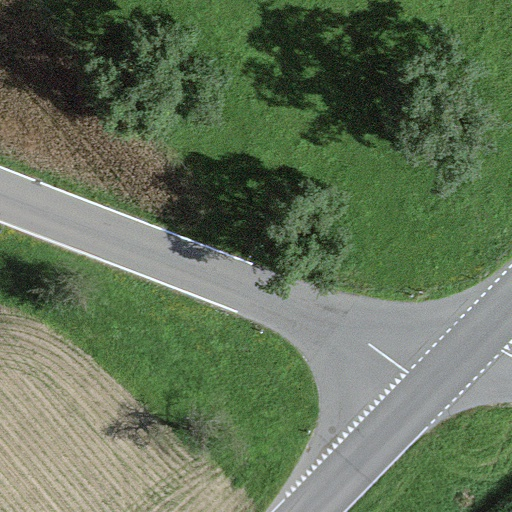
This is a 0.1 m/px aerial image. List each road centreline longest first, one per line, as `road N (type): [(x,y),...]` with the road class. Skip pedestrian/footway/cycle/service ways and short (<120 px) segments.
road 1 (unclassified): [(0,201),(461,371)]
road 2 (tertiary): [(461,371),(318,511)]
